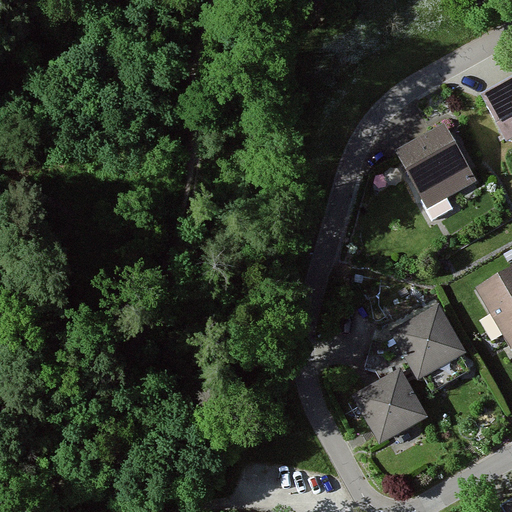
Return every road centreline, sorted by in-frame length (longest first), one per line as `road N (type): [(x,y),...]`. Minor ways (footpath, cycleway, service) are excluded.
road 1 (residential): [(374,511),(317,404),(305,361),(335,214),(360,146),(390,106),(511,36)]
road 2 (track): [(43,511),(53,476),(95,416),(155,298),(182,222),(203,41),(216,0)]
road 3 (track): [(318,511),(257,500),(181,511)]
road 4 (residential): [(511,451),(402,511)]
